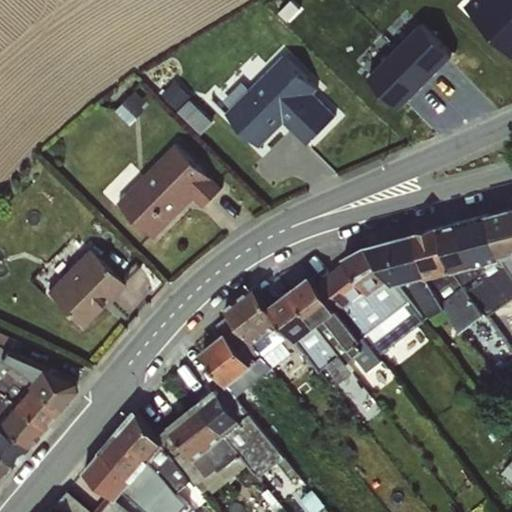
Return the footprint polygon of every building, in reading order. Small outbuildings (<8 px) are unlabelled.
[(511,42),(511,0),(471,0),(469,2),(511,42)] [(283,55),(226,113),(261,146),(284,122),(305,143),(334,114),(313,92),(316,87),(283,55)] [(184,108),(205,131),(217,120),(197,97),(184,108)] [(176,142),(118,201),(153,236),(193,197),(203,206),(221,187),(176,142)] [(88,247),(47,290),(83,325),(125,282),(88,247)] [(261,340),(290,316),(262,281),(233,305),(261,340)] [(208,350),(237,381),(263,356),(234,325),(208,350)] [(0,369),(25,382),(59,408),(76,387),(73,375),(17,350),(21,340),(0,330),(0,369)] [(346,377),(359,368),(347,351),(334,360),(346,377)] [(25,382),(0,369),(0,392),(9,398),(43,427),(59,408),(25,382)] [(228,383),(175,419),(209,468),(234,451),(223,435),(250,415),(228,383)] [(9,398),(0,392),(0,421),(27,444),(43,427),(9,398)] [(106,449),(137,478),(175,437),(144,409),(106,449)] [(27,444),(0,421),(0,452),(12,462),(27,444)] [(0,476),(12,462),(0,452),(0,476)] [(95,511),(68,488),(47,511),(95,511)]
